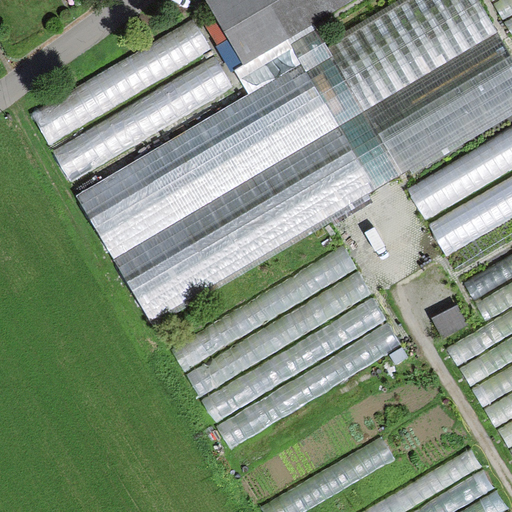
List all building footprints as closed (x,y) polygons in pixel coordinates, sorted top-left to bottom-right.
[(484,324),(447,349),(511,452),(511,79),(466,0),(408,0),(234,100),(189,22),(30,113),(146,315),(396,172),(484,324)] [(210,0),(243,59),(350,0),(210,0)] [(511,0),(492,0),(511,35),(511,0)] [(400,351),(340,250),(171,350),(231,451),(400,351)] [(460,305),(436,316),(446,336),(470,325),(460,305)] [(254,511),(302,511),(398,451),(382,426),(253,509),(254,511)] [(510,511),(475,447),(363,511),(510,511)]
